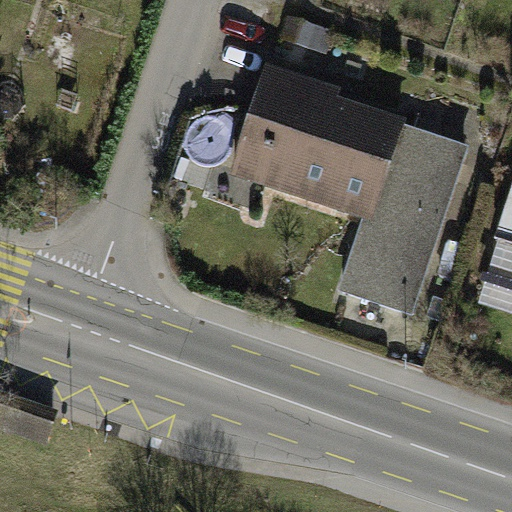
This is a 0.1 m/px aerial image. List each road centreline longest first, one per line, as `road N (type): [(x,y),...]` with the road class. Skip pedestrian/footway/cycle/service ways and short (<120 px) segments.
road 1 (primary): [(84,334),(511,477)]
road 2 (residential): [(84,334),(196,0)]
